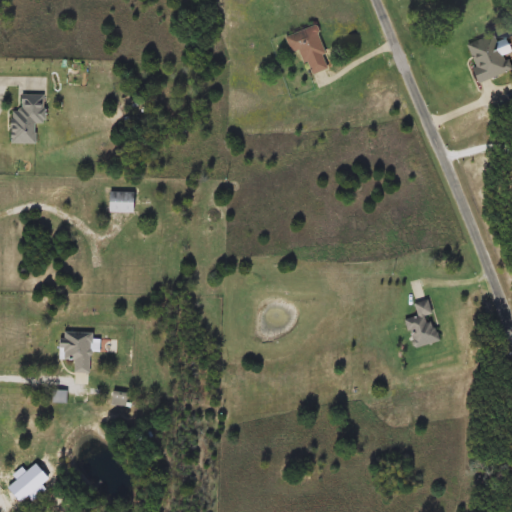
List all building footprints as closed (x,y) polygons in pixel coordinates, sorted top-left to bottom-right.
[(286,37),(315,27),(330,68),(310,76),(301,51),(292,54),(286,37)] [(465,45),(496,34),(510,72),(479,83),(465,45)] [(35,144),(11,144),(10,110),(21,110),(21,97),(45,97),(46,123),(35,124),(35,144)] [(107,193),(133,193),(133,213),(107,213),(107,193)] [(433,315),(430,315),(437,342),(413,348),(406,322),(418,318),(414,304),(429,300),(433,315)] [(64,333),(92,333),(92,373),(64,373),(64,333)]
